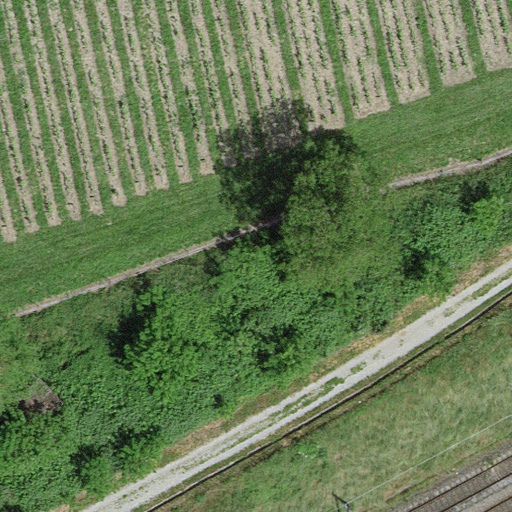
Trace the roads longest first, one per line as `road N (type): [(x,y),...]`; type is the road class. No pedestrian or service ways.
road 1 (track): [(511,87),(0,263)]
road 2 (track): [(112,511),(511,272)]
